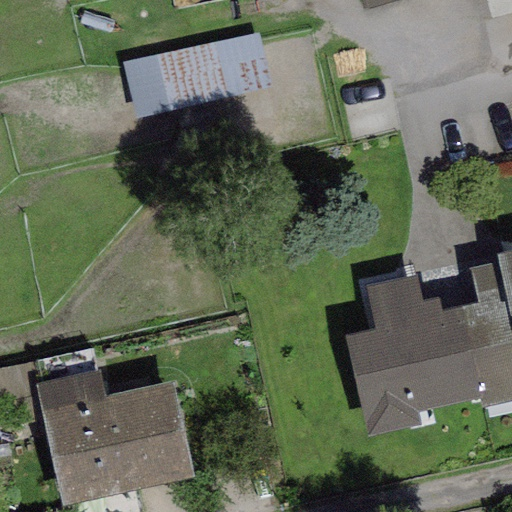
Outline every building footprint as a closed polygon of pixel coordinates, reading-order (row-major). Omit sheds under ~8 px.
[(511,0),(358,0),(362,12),(405,0),(511,0)] [(269,37),(134,51),(142,135),(253,124),(251,105),(276,103),(269,37)] [(478,309),(460,313),(480,402),(481,410),(511,403),(511,258),(497,261),(499,267),(470,273),(478,309)] [(480,402),(460,313),(442,317),(438,303),(422,306),(417,280),(365,292),(374,334),(343,340),(366,442),(421,430),(418,416),(480,402)] [(0,368),(0,407),(26,404),(20,365),(0,368)] [(98,375),(36,389),(60,511),(193,482),(175,385),(104,402),(98,375)]
